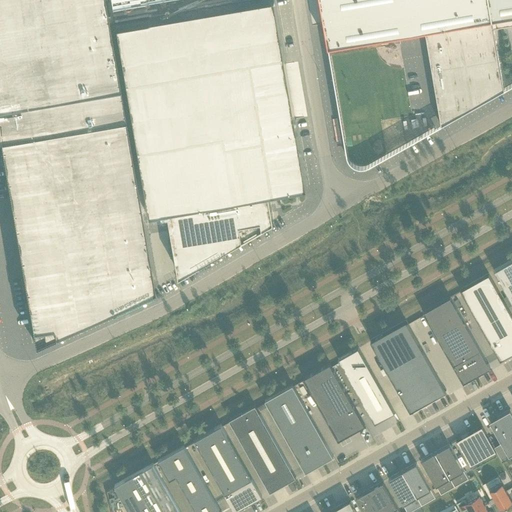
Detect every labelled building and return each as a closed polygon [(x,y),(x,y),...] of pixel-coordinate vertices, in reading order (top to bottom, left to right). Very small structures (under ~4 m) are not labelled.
[(0,0),(0,144),(32,329),(52,326),(53,334),(53,335),(154,289),(108,24),(104,0),(0,0)] [(275,0),(250,0),(113,23),(145,213),(168,209),(179,274),(208,257),(273,219),(268,192),(307,185),(296,119),(262,125),(253,70),(253,69),(251,59),(285,53),(275,0)] [(511,0),(320,0),(324,24),(328,45),(441,26),(456,116),(504,89),(492,17),(511,13),(511,0)] [(511,259),(494,270),(511,302),(511,259)] [(511,314),(489,273),(460,289),(461,291),(500,360),(502,359),(511,353),(511,314)] [(450,296),(422,311),(463,383),(490,368),(450,296)] [(406,320),(370,340),(410,411),(446,391),(406,320)] [(388,415),(394,412),(358,347),(338,358),(374,423),(378,421),(377,419),(388,414),(388,415)] [(338,440),(365,425),(330,363),(303,378),(338,440)] [(332,457),(333,456),(292,384),(265,399),(305,471),(305,472),(306,471),(306,470),(314,466),(314,467),(318,464),(332,456),(332,457)] [(270,492),(278,487),(296,477),(255,405),(229,420),(270,492)] [(491,421),(490,422),(493,427),(493,428),(501,442),(497,444),(494,446),(494,447),(497,451),(502,460),(511,453),(511,412),(510,409),(496,417),(497,418),(490,421),(491,421)] [(224,493),(231,506),(234,511),(262,496),(221,424),(193,440),(203,456),(205,458),(224,493)] [(482,425),(456,440),(471,466),(497,451),(494,447),(494,446),(482,425)] [(449,444),(435,452),(455,486),(469,479),(449,444)] [(221,511),(185,447),(184,445),(158,460),(169,479),(176,476),(196,511),(221,511)] [(435,452),(421,459),(441,494),(455,486),(435,452)] [(416,462),(388,478),(407,511),(409,511),(414,509),(420,506),(435,497),(416,462)] [(180,511),(153,463),(114,484),(129,511),(180,511)] [(400,511),(383,481),(355,497),(360,505),(363,511),(400,511)] [(494,497),(488,500),(491,505),(497,502),(500,509),(511,502),(511,501),(502,483),(489,490),(494,497)] [(464,499),(457,503),(461,511),(488,511),(479,496),(475,498),(466,503),(464,499)] [(327,511),(356,511),(350,499),(327,511)]
